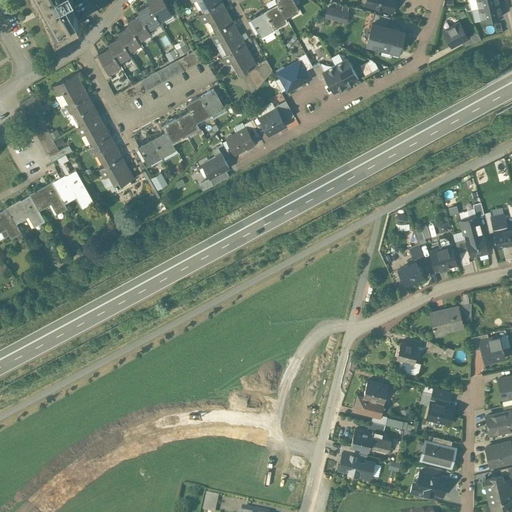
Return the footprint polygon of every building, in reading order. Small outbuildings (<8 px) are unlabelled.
[(38,0),(57,33),(79,21),(66,0),(38,0)] [(172,12),(164,0),(148,0),(150,2),(160,19),(172,12)] [(191,0),(192,0),(200,0),(206,10),(220,2),(222,1),(221,0),(191,0)] [(295,0),(276,0),(278,2),(284,13),(298,5),(295,0)] [(366,0),(365,4),(392,12),(395,0),(366,0)] [(150,2),(138,9),(140,13),(149,28),(161,21),(160,19),(150,2)] [(227,15),(220,2),(206,10),(200,13),(204,21),(210,18),(217,31),(232,23),(234,22),(229,14),(227,15)] [(278,2),(264,9),(273,25),(286,17),(284,13),(278,2)] [(349,7),(337,3),(335,9),(347,12),(349,7)] [(499,3),(479,8),(482,20),(502,16),(499,3)] [(335,9),(329,7),(326,17),(345,21),(347,12),(335,9)] [(264,9),(251,17),(259,32),(273,25),(264,9)] [(391,17),(374,12),(372,21),(388,26),(391,17)] [(149,28),(140,13),(128,20),(130,24),(139,39),(151,32),(149,28)] [(388,26),(372,21),(367,42),(383,47),(383,46),(399,50),(403,35),(399,34),(400,28),(392,26),(388,26)] [(460,22),(443,30),(451,46),(462,40),(468,37),(460,22)] [(217,31),(211,34),(216,42),(222,39),(229,52),(243,44),(245,43),(241,35),(239,36),(232,23),(217,31)] [(130,24),(118,31),(120,35),(129,50),(141,43),(139,39),(130,24)] [(477,31),(468,37),(462,40),(464,46),(481,39),(477,31)] [(129,50),(120,35),(108,42),(110,46),(119,61),(131,54),(129,50)] [(250,57),(243,44),(229,52),(223,55),(227,63),(233,60),(241,73),(257,64),(257,63),(253,56),(250,57)] [(119,61),(110,46),(98,53),(99,55),(109,72),(110,71),(121,65),(119,61)] [(165,51),(169,60),(179,56),(175,47),(165,51)] [(205,58),(199,47),(193,50),(199,61),(205,58)] [(199,61),(193,50),(188,53),(194,63),(199,61)] [(306,52),(298,56),(300,60),(300,59),(306,69),(313,65),(306,52)] [(194,63),(188,53),(183,56),(189,66),(194,63)] [(109,72),(99,55),(94,58),(107,79),(113,76),(110,71),(109,72)] [(189,66),(183,56),(178,59),(184,69),(189,66)] [(257,64),(241,73),(252,93),(258,86),(272,69),(266,58),(257,63),(257,64)] [(348,58),(335,65),(346,85),(358,78),(348,58)] [(184,69),(178,59),(173,62),(178,72),(184,69)] [(300,60),(285,68),(286,70),(279,74),(280,76),(275,79),(281,91),(286,88),(287,90),(310,77),(306,69),(300,59),(300,60)] [(173,62),(167,65),(173,75),(178,72),(173,62)] [(319,62),(313,65),(320,78),(325,76),(323,71),(324,71),(319,62)] [(367,62),(361,65),(365,74),(371,71),(367,62)] [(167,65),(162,68),(168,78),(173,75),(167,65)] [(324,71),(323,71),(325,76),(334,91),(346,85),(335,65),(324,71)] [(168,78),(162,68),(157,71),(163,81),(168,78)] [(163,81),(157,71),(152,73),(157,84),(163,81)] [(76,72),(54,84),(58,93),(63,90),(64,91),(65,91),(71,102),(88,93),(76,72)] [(157,84),(152,73),(146,76),(152,87),(157,84)] [(152,87),(146,76),(141,79),(147,90),(152,87)] [(147,90),(141,79),(136,82),(142,93),(147,90)] [(142,93),(136,82),(131,85),(136,96),(142,93)] [(136,96),(131,85),(125,88),(131,99),(136,96)] [(214,87),(200,94),(209,110),(223,102),(214,87)] [(131,99),(125,88),(120,91),(126,101),(131,99)] [(126,101),(120,91),(115,94),(120,104),(126,101)] [(71,102),(67,105),(78,126),(97,115),(99,114),(88,93),(71,102)] [(43,108),(36,94),(30,97),(37,111),(43,108)] [(200,94),(187,102),(190,108),(195,118),(209,110),(200,94)] [(37,111),(30,97),(19,103),(34,130),(44,124),(37,111)] [(294,115),(286,99),(275,105),(276,107),(284,121),(294,115)] [(276,107),(260,116),(270,133),(286,124),(284,121),(276,107)] [(190,108),(176,116),(185,131),(199,124),(195,118),(190,108)] [(208,119),(217,114),(215,110),(206,114),(208,119)] [(78,126),(77,127),(81,134),(87,131),(95,144),(109,136),(111,135),(106,127),(104,128),(97,115),(78,126)] [(176,116),(163,123),(166,129),(171,139),(185,131),(176,116)] [(260,134),(251,119),(244,123),(246,127),(246,126),(253,138),(260,134)] [(44,124),(34,130),(37,135),(47,129),(44,124)] [(246,127),(227,137),(235,152),(254,142),(253,138),(246,126),(246,127)] [(54,137),(61,133),(58,128),(51,132),(54,137)] [(47,129),(37,135),(40,140),(50,134),(47,129)] [(166,129),(152,137),(161,152),(175,145),(171,139),(166,129)] [(53,139),(50,134),(40,140),(43,145),(53,139)] [(95,144),(89,147),(93,155),(99,152),(106,165),(121,157),(122,156),(118,148),(116,149),(109,136),(95,144)] [(161,152),(152,137),(138,145),(147,160),(161,152)] [(53,139),(43,145),(46,151),(56,145),(53,139)] [(59,150),(49,156),(52,161),(72,150),(69,144),(59,150)] [(59,150),(56,145),(46,151),(49,156),(59,150)] [(177,149),(164,152),(166,158),(179,154),(177,149)] [(221,153),(202,163),(210,177),(226,168),(229,166),(221,153)] [(106,165),(100,169),(104,176),(109,173),(117,186),(134,177),(128,167),(127,168),(121,157),(106,165)] [(226,168),(210,177),(214,184),(229,175),(226,168)] [(76,169),(66,174),(53,181),(62,197),(75,190),(82,201),(91,196),(76,169)] [(151,177),(158,189),(168,183),(162,171),(151,177)] [(53,181),(30,194),(39,210),(53,202),(56,209),(65,203),(62,197),(53,181)] [(30,194),(21,200),(20,199),(7,207),(8,207),(16,223),(16,222),(30,215),(33,221),(42,216),(39,210),(30,194)] [(7,207),(0,211),(0,231),(2,231),(4,236),(14,230),(20,241),(25,238),(16,222),(16,223),(8,207),(7,207)] [(474,208),(467,210),(469,217),(476,215),(474,208)] [(511,226),(507,227),(504,214),(491,217),(494,230),(496,236),(494,237),(493,238),(494,242),(496,243),(497,243),(498,246),(499,246),(498,243),(507,242),(507,243),(511,241),(511,226)] [(464,232),(469,231),(470,235),(467,237),(466,236),(465,236),(465,237),(466,237),(469,250),(471,256),(471,255),(488,251),(483,234),(484,234),(484,233),(483,233),(478,215),(476,215),(469,217),(460,220),(464,232)] [(489,231),(494,230),(491,217),(490,215),(485,217),(489,231)] [(438,223),(440,231),(449,228),(446,220),(438,223)] [(422,225),(423,230),(418,231),(420,242),(426,241),(426,236),(431,235),(429,224),(422,225)] [(449,239),(444,236),(439,238),(442,247),(450,245),(449,239)] [(465,237),(455,240),(459,253),(469,250),(466,237),(465,237)] [(419,244),(408,248),(413,258),(423,254),(419,244)] [(442,247),(430,250),(435,269),(457,264),(452,245),(450,245),(442,247)] [(469,250),(459,253),(463,265),(470,263),(469,256),(471,256),(469,250)] [(417,261),(409,265),(408,264),(399,268),(406,284),(424,276),(417,261)] [(471,302),(463,304),(466,317),(471,316),(471,302)] [(459,306),(431,312),(434,325),(432,325),(432,327),(434,326),(435,332),(463,326),(459,306)] [(475,315),(476,324),(485,323),(484,314),(475,315)] [(487,332),(471,336),(470,348),(482,349),(480,340),(489,338),(487,332)] [(489,338),(480,340),(482,349),(485,361),(504,357),(499,335),(489,338)] [(443,347),(428,339),(423,347),(440,352),(443,347)] [(418,346),(400,341),(396,357),(414,361),(418,346)] [(511,374),(498,378),(501,388),(503,387),(504,394),(511,392),(511,374)] [(376,381),(368,379),(363,396),(376,399),(376,398),(384,400),(388,385),(376,382),(376,381)] [(448,404),(451,391),(434,387),(432,392),(431,400),(448,404)] [(429,404),(431,400),(432,392),(423,390),(420,402),(429,404)] [(376,399),(363,396),(358,394),(354,409),(380,416),(384,400),(376,398),(376,399)] [(449,423),(454,405),(448,404),(431,400),(429,404),(426,417),(449,423)] [(511,402),(503,405),(504,410),(511,408),(511,402)] [(511,408),(504,410),(486,415),(491,433),(511,428),(511,408)] [(404,420),(388,416),(386,424),(402,428),(404,422),(404,420)] [(372,433),(355,428),(351,445),(361,447),(368,449),(369,446),(388,451),(391,440),(372,434),(372,433)] [(452,440),(434,436),(432,442),(451,447),(452,440)] [(432,442),(426,441),(422,458),(450,465),(454,448),(432,442)] [(511,449),(510,441),(485,446),(489,465),(511,459),(511,449)] [(351,445),(342,443),(340,452),(343,453),(344,450),(359,454),(359,453),(361,447),(351,445)] [(359,454),(344,450),(343,453),(339,468),(358,473),(361,472),(371,474),(374,461),(365,459),(366,455),(359,453),(359,454)] [(443,469),(426,465),(424,471),(442,475),(443,469)] [(511,465),(500,468),(503,479),(508,478),(507,474),(511,472),(511,465)] [(424,471),(420,470),(418,478),(421,483),(420,489),(425,490),(437,493),(442,494),(447,477),(442,475),(424,471)] [(503,479),(486,483),(491,504),(511,498),(511,496),(510,485),(508,478),(503,479)] [(437,493),(425,490),(423,496),(436,499),(437,493)] [(215,511),(218,497),(206,495),(203,511),(205,511),(215,511)] [(511,511),(511,498),(491,504),(492,511),(511,511)]
